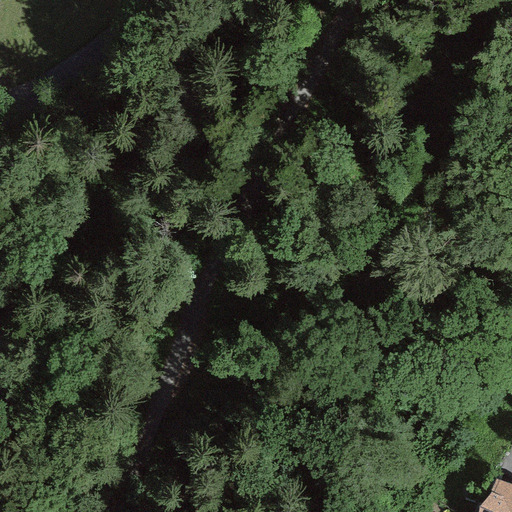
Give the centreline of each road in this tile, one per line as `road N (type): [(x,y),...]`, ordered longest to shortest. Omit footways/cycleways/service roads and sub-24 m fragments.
road 1 (track): [(125,511),(196,344),(366,0)]
road 2 (unclassified): [(0,114),(66,77),(151,0)]
